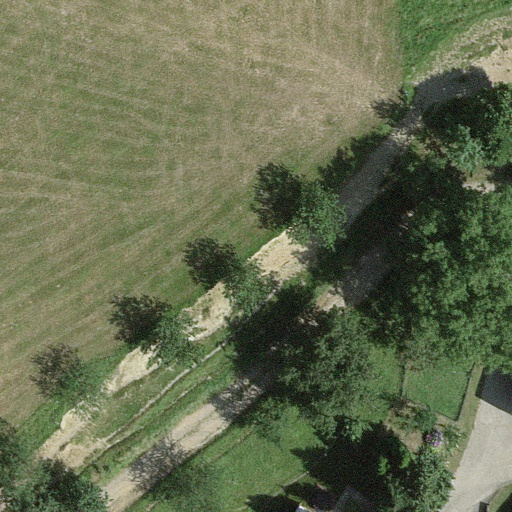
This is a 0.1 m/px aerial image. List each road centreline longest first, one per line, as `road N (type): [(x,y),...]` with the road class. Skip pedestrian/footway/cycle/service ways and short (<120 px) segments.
road 1 (track): [(95,511),(300,339),(429,213),(461,195),(511,199)]
road 2 (track): [(511,370),(454,511)]
